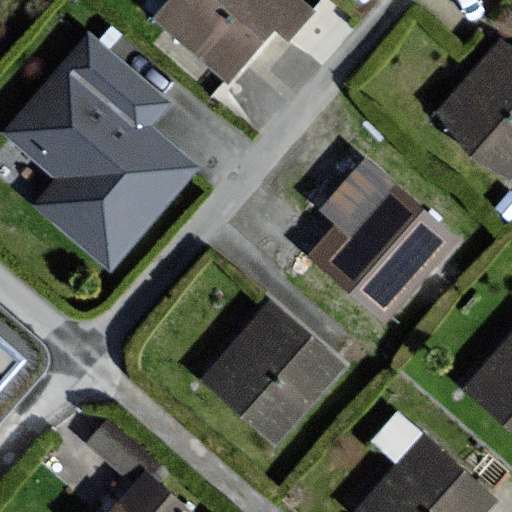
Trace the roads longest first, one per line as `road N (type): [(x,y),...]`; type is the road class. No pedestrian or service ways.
road 1 (residential): [(402,0),(84,353)]
road 2 (residential): [(84,353),(263,511)]
road 3 (residential): [(84,353),(0,450)]
